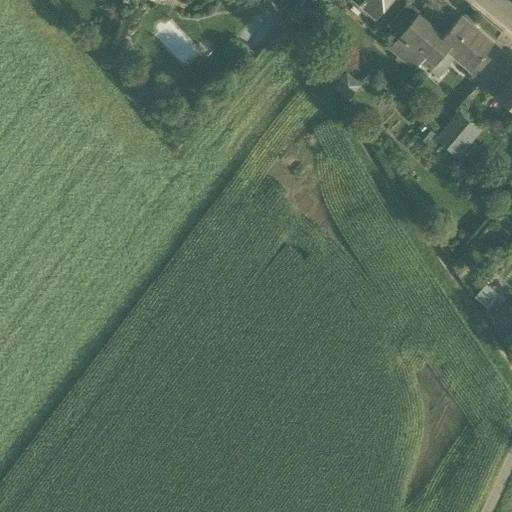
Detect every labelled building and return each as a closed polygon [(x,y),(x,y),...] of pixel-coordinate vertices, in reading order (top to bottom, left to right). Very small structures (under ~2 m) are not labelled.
[(362,6),(375,17),(389,0),(355,0),(360,3),(358,5),(361,7),(362,6)] [(387,26),(399,37),(417,16),(420,12),(408,2),(406,4),(387,26)] [(438,33),(417,16),(399,37),(417,51),(420,54),(438,33)] [(423,64),(438,77),(454,58),(469,71),(484,54),(493,44),(460,16),(443,37),(438,33),(420,54),(427,60),(423,64)] [(389,48),(407,63),(417,51),(399,37),(389,48)] [(468,72),(480,83),(495,64),(484,54),(469,71),(468,72)] [(497,97),(511,79),(511,78),(495,64),(480,83),(497,97)] [(511,79),(497,97),(511,109),(511,79)] [(436,140),(441,144),(457,157),(476,135),(467,127),(475,119),(469,113),(463,118),(458,114),(436,140)] [(484,282),(472,296),(485,306),(496,293),(484,282)]
